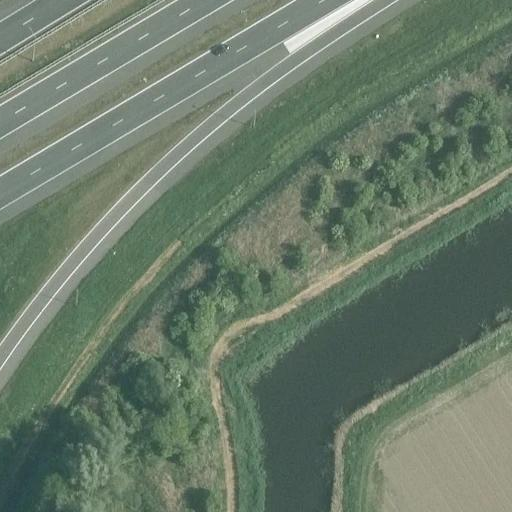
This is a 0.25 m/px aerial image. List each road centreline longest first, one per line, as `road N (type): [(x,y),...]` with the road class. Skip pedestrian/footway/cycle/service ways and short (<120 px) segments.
road 1 (motorway): [(0,375),(167,173),(251,97),(389,0)]
road 2 (motorway): [(0,193),(325,0)]
road 3 (motorway): [(0,123),(207,0)]
